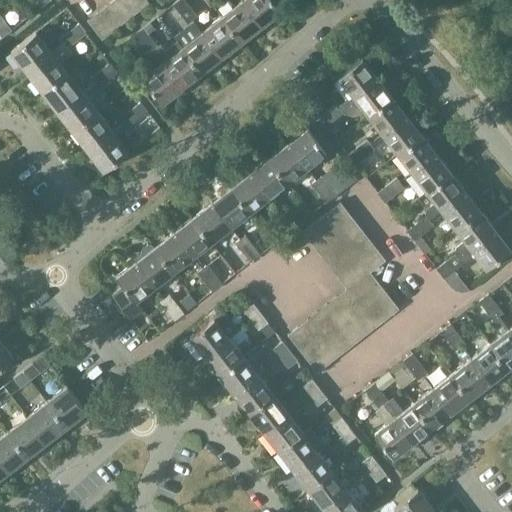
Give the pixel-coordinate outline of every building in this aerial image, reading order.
[(115,0),(110,0),(105,5),(120,24),(129,17),(115,0)] [(131,0),(115,0),(129,17),(139,10),(131,0)] [(146,0),(131,0),(139,10),(148,2),(146,0)] [(176,0),(172,3),(180,13),(189,5),(184,0),(176,0)] [(231,0),(235,5),(221,16),(241,40),(260,25),(241,0),(231,0)] [(273,0),(241,0),(260,25),(280,9),(273,0)] [(105,5),(95,12),(111,32),(120,24),(105,5)] [(189,5),(180,13),(188,22),(197,15),(189,5)] [(111,32),(95,12),(86,20),(101,39),(111,32)] [(221,16),(202,31),(221,56),(241,40),(221,16)] [(4,20),(0,22),(0,35),(1,37),(11,29),(4,20)] [(70,31),(77,40),(86,33),(79,24),(70,31)] [(133,34),(141,44),(150,36),(143,27),(133,34)] [(26,71),(41,91),(66,72),(58,62),(71,52),(67,48),(77,40),(70,31),(60,38),(63,42),(51,52),(26,71)] [(202,31),(182,47),(201,71),(221,56),(202,31)] [(10,51),(26,71),(51,52),(35,32),(10,51)] [(150,36),(141,44),(148,53),(158,46),(150,36)] [(161,44),(153,50),(162,62),(181,87),(201,71),(182,47),(176,40),(164,49),(161,44)] [(352,95),(376,77),(361,58),(338,76),(352,95)] [(109,62),(100,70),(108,79),(117,72),(109,62)] [(181,87),(162,62),(142,78),(162,102),(181,87)] [(108,79),(100,70),(90,77),(98,87),(108,79)] [(41,91),(57,111),(82,92),(66,72),(41,91)] [(367,114),(391,96),(376,77),(352,95),(340,104),(337,101),(329,107),(332,111),(330,113),(333,118),(343,111),(346,115),(360,104),(367,114)] [(57,111),(72,131),(97,111),(82,92),(57,111)] [(382,133),(406,115),(391,96),(367,114),(382,133)] [(140,102),(131,109),(138,119),(148,112),(140,102)] [(325,125),(333,118),(330,113),(332,111),(329,107),(318,116),(325,125)] [(138,119),(131,109),(121,117),(129,126),(138,119)] [(72,131),(88,151),(113,131),(97,111),(72,131)] [(397,153),(421,134),(406,115),(382,133),(397,153)] [(113,131),(88,151),(103,171),(136,145),(121,125),(113,131)] [(307,128),(287,143),(306,167),(325,152),(307,128)] [(412,172),(436,154),(421,134),(397,153),(412,172)] [(366,138),(358,144),(362,149),(359,151),(363,157),(374,149),(366,138)] [(287,143),(268,158),(287,182),(306,167),(287,143)] [(362,149),(358,144),(346,153),(354,164),(363,157),(359,151),(362,149)] [(427,191),(450,173),(436,154),(412,172),(427,191)] [(268,158),(249,173),(268,197),(287,182),(268,158)] [(249,173),(230,187),(249,211),(268,197),(249,173)] [(426,210),(425,215),(429,220),(442,210),(465,192),(450,173),(427,191),(436,202),(426,210)] [(310,183),(317,192),(322,188),(324,191),(330,187),(321,176),(310,183)] [(395,176),(387,182),(391,188),(389,189),(393,195),(403,187),(395,176)] [(391,188),(387,182),(375,191),(384,202),(393,195),(389,189),(391,188)] [(230,187),(211,202),(230,226),(249,211),(230,187)] [(322,188),(317,192),(325,202),(335,194),(330,187),(324,191),(322,188)] [(442,210),(456,229),(480,211),(465,192),(442,210)] [(211,202),(192,217),(211,241),(230,226),(211,202)] [(340,202),(320,217),(327,226),(347,211),(340,202)] [(273,213),(280,221),(284,218),(286,220),(291,217),(282,205),(273,213)] [(327,226),(335,236),(355,221),(347,211),(327,226)] [(455,247),(454,253),(458,258),(471,248),(471,249),(495,231),(480,211),(456,229),(465,240),(455,247)] [(425,215),(418,221),(421,226),(418,228),(422,233),(433,225),(429,220),(425,215)] [(192,217),(172,232),(192,256),(211,241),(192,217)] [(284,218),(280,221),(288,232),(297,225),(291,217),(286,220),(284,218)] [(302,231),(309,240),(327,226),(320,217),(302,231)] [(355,221),(335,236),(343,245),(362,231),(355,221)] [(413,240),(422,233),(418,228),(421,226),(418,221),(406,230),(413,240)] [(309,240),(317,250),(335,236),(327,226),(309,240)] [(317,250),(339,279),(357,265),(350,255),(370,240),(362,231),(343,245),(335,236),(317,250)] [(471,248),(458,258),(462,262),(465,267),(478,257),(486,268),(510,250),(495,231),(471,249),(471,248)] [(172,232),(153,247),(173,271),(192,256),(172,232)] [(235,242),(242,251),(246,247),(248,250),(253,247),(244,235),(235,242)] [(350,255),(357,265),(377,250),(370,240),(350,255)] [(142,255),(134,262),(154,285),(173,271),(153,247),(149,246),(143,251),(142,255)] [(246,247),(242,251),(250,261),(259,254),(253,247),(248,250),(246,247)] [(357,265),(365,274),(370,270),(370,271),(384,259),(377,250),(357,265)] [(451,264),(447,259),(435,268),(442,277),(451,271),(447,266),(451,264)] [(154,285),(134,262),(115,277),(123,287),(111,295),(130,319),(142,309),(135,300),(154,285)] [(197,272),(203,281),(208,277),(210,279),(215,276),(207,265),(197,272)] [(339,279),(346,288),(365,274),(357,265),(339,279)] [(346,288),(345,289),(352,299),(376,280),(369,271),(370,271),(370,270),(365,274),(346,288)] [(208,277),(203,281),(211,291),(221,284),(215,276),(210,279),(208,277)] [(361,310),(369,303),(384,291),(376,280),(352,299),(359,308),(361,310)] [(345,289),(335,297),(350,316),(359,308),(352,299),(345,289)] [(369,303),(383,320),(398,308),(384,291),(369,303)] [(159,301),(165,310),(170,307),(171,310),(177,305),(168,294),(159,301)] [(478,302),(483,309),(488,306),(490,308),(495,305),(487,295),(478,302)] [(335,297),(325,304),(340,324),(350,316),(335,297)] [(361,310),(374,327),(383,320),(369,303),(361,310)] [(243,312),(249,320),(254,316),(256,318),(261,314),(253,304),(243,312)] [(321,338),(311,346),(326,364),(374,327),(361,310),(359,308),(350,316),(340,324),(325,304),(306,319),(321,338)] [(170,307),(165,310),(174,321),(183,314),(177,305),(171,310),(170,307)] [(488,344),(507,368),(511,364),(511,334),(508,329),(498,316),(502,313),(495,305),(490,308),(488,306),(483,309),(492,320),(490,321),(500,334),(488,344)] [(204,356),(228,338),(237,330),(222,311),(189,337),(204,356)] [(254,316),(249,320),(257,330),(267,323),(261,314),(256,318),(254,316)] [(306,319),(296,327),(311,346),(321,338),(306,319)] [(440,332),(445,339),(450,335),(452,338),(457,334),(450,324),(440,332)] [(287,334),(302,353),(311,346),(296,327),(287,334)] [(450,335),(445,339),(454,350),(464,343),(457,334),(452,338),(450,335)] [(204,356),(219,375),(243,357),(228,338),(204,356)] [(0,340),(0,367),(13,357),(0,340)] [(272,350),(278,358),(283,354),(285,356),(290,352),(282,342),(272,350)] [(469,359),(488,383),(507,368),(488,344),(469,359)] [(311,346),(302,353),(317,371),(326,364),(311,346)] [(283,354),(278,358),(287,369),(297,361),(290,352),(285,356),(283,354)] [(402,361),(408,368),(412,365),(414,367),(419,363),(411,354),(402,361)] [(234,394),(257,376),(265,370),(257,360),(250,365),(243,357),(219,375),(234,394)] [(449,373),(468,398),(488,383),(469,359),(449,373)] [(32,363),(23,370),(30,379),(39,372),(32,363)] [(412,365),(408,368),(417,379),(426,372),(419,363),(414,367),(412,365)] [(30,379),(23,370),(13,377),(20,386),(30,379)] [(430,388),(449,413),(468,398),(449,373),(430,388)] [(234,394),(232,396),(236,401),(235,406),(240,413),(245,413),(247,411),(249,413),(272,395),(257,376),(234,394)] [(301,387),(308,396),(313,392),(315,394),(320,390),(311,379),(301,387)] [(363,390),(370,398),(374,395),(376,397),(381,393),(372,383),(363,390)] [(66,386),(47,401),(66,426),(85,411),(66,386)] [(411,403),(430,427),(449,413),(430,388),(411,403)] [(313,392),(308,396),(316,406),(326,398),(320,390),(315,394),(313,392)] [(411,442),(392,418),(394,416),(384,405),(388,402),(381,393),(376,397),(374,395),(370,398),(378,408),(374,411),(384,424),(373,432),(392,457),(411,442)] [(249,413),(263,432),(287,414),(272,395),(249,413)] [(394,416),(392,418),(411,442),(430,427),(411,403),(402,410),(393,398),(388,402),(384,405),(394,416)] [(47,401),(27,416),(46,441),(66,426),(47,401)] [(263,432),(278,451),(302,433),(287,414),(263,432)] [(27,416),(7,431),(27,456),(46,441),(27,416)] [(331,425),(338,434),(343,429),(345,432),(350,428),(341,417),(331,425)] [(302,433),(278,451),(293,470),(317,451),(323,447),(315,437),(308,428),(302,433)] [(343,429),(338,434),(346,444),(356,436),(350,428),(345,432),(343,429)] [(7,431),(0,437),(0,462),(7,471),(27,456),(7,431)] [(293,470),(308,489),(332,470),(317,451),(293,470)] [(361,463),(367,471),(372,468),(374,470),(379,466),(371,455),(361,463)] [(372,468),(367,471),(376,482),(385,474),(379,466),(374,470),(372,468)] [(308,489),(323,508),(347,489),(332,470),(308,489)] [(347,489),(323,508),(326,511),(356,511),(361,508),(353,497),(358,493),(352,485),(347,489)] [(426,511),(432,507),(417,488),(393,507),(397,511),(426,511)]
